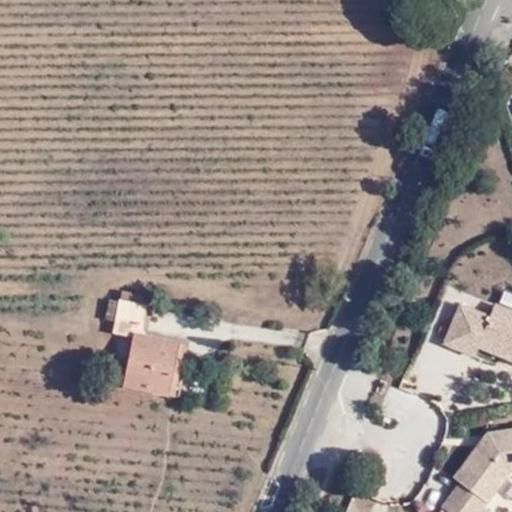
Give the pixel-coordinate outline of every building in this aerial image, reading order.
[(114,325),(138,330),(146,294),(121,289),(119,296),(119,301),(107,298),(103,318),(114,321),(114,325)] [(490,315),(460,302),(442,344),(476,358),(480,348),(511,362),(511,306),(496,300),(490,315)] [(138,330),(114,325),(112,334),(130,337),(137,339),(138,330)] [(130,337),(118,388),(162,397),(173,346),(137,339),(130,337)] [(511,424),(487,428),(454,472),(460,477),(441,501),(456,511),(476,511),(510,467),(511,466),(511,424)]
